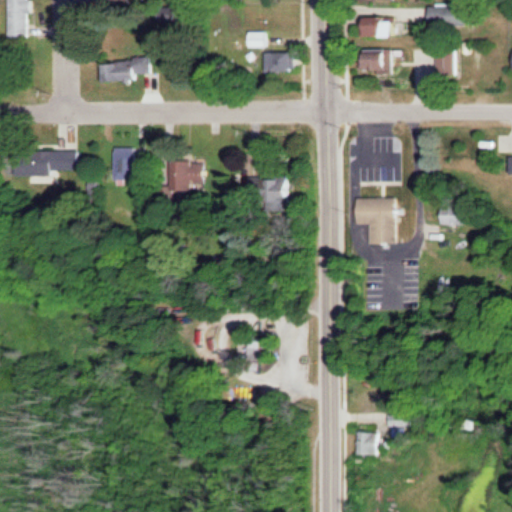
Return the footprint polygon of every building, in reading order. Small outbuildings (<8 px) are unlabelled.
[(13,0),(13,36),(37,36),(37,0),(13,0)] [(475,24),(475,4),(437,4),(437,24),(475,24)] [(407,36),(407,16),(367,16),(367,36),(407,36)] [(254,30),(254,45),(272,45),(272,30),(254,30)] [(398,71),(398,49),(374,49),(374,71),(398,71)] [(300,51),(270,51),(270,71),(300,71),(300,51)] [(442,74),(462,74),(462,53),(442,53),(442,74)] [(113,81),(158,81),(158,58),(113,58),(113,81)] [(144,183),(144,147),(124,147),(124,183),(144,183)] [(34,151),(34,176),(68,176),(68,170),(91,170),(91,151),(34,151)] [(195,160),(195,190),(213,190),(213,160),(195,160)] [(255,177),(255,198),(300,197),(300,176),(255,177)] [(403,243),(403,197),(365,197),(365,224),(377,224),(377,243),(403,243)] [(452,208),(452,223),(473,223),(473,208),(452,208)]
